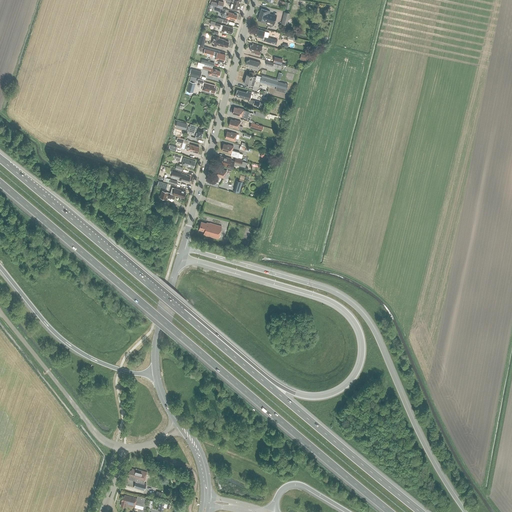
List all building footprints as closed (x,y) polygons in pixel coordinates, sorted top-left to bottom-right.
[(238,10),(240,5),(228,1),(227,4),(230,5),(229,8),(238,10)] [(222,14),(221,17),(232,20),(232,19),(235,21),(236,19),(237,18),(237,17),(237,16),(237,15),(233,14),(228,12),(229,10),(226,9),(225,11),(221,10),(220,13),(222,14)] [(273,26),(274,24),(276,16),(269,14),(270,12),(261,9),(258,20),(266,23),(266,24),(267,27),(271,28),(273,26)] [(290,13),(284,12),(281,24),(287,25),(290,13)] [(228,33),(231,34),(233,28),(229,27),(223,25),(216,23),(215,26),(220,28),(219,30),(221,31),(224,32),(227,33),(228,33)] [(277,40),(263,36),(265,31),(256,29),(254,36),(263,38),(265,39),(264,41),(276,44),(277,40)] [(204,46),(207,33),(202,32),(198,45),(204,46)] [(227,47),(228,46),(228,45),(229,44),(228,43),(229,42),(225,41),(225,40),(218,39),(219,37),(214,36),(211,44),(216,46),(217,45),(223,47),(224,46),(227,47)] [(254,53),(260,55),(262,47),(253,44),(252,46),(251,45),(249,50),(251,50),(250,52),(254,53)] [(215,60),(223,62),(225,55),(214,52),(205,49),(203,54),(213,57),(213,55),(216,56),(215,60)] [(308,61),(309,55),(302,53),(300,59),(308,61)] [(246,63),(246,64),(246,65),(249,65),(249,67),(259,70),(261,63),(249,60),(249,61),(247,60),(247,61),(246,62),(246,63)] [(212,69),(203,66),(202,69),(209,71),(208,75),(215,76),(219,77),(219,75),(220,75),(220,74),(220,73),(220,72),(217,71),(217,70),(212,69)] [(202,72),(191,69),(189,75),(200,78),(202,72)] [(244,84),(250,86),(253,87),(256,77),(253,76),(247,74),(244,84)] [(195,83),(196,78),(191,76),(189,81),(186,91),(193,93),(196,83),(195,83)] [(260,82),(276,87),(278,81),(261,77),(260,82)] [(278,81),(276,87),(286,90),(288,84),(278,81)] [(214,87),(215,86),(206,83),(204,83),(202,90),(210,92),(211,92),(214,93),(216,88),(214,87)] [(249,100),(250,97),(251,98),(252,95),(251,95),(251,92),(248,91),(247,93),(237,90),(235,96),(249,100)] [(236,115),(242,117),(244,109),(238,108),(234,107),(232,114),(236,115)] [(232,128),(238,129),(242,130),(243,127),(239,126),(240,122),(234,120),(234,121),(230,119),(228,126),(232,127),(232,128)] [(187,124),(177,121),(176,127),(186,130),(187,124)] [(251,123),(250,128),(262,132),(263,126),(251,123)] [(195,137),(201,138),(203,131),(197,129),(198,126),(190,124),(188,132),(192,133),(196,134),(195,137)] [(235,142),(235,140),(237,141),(237,139),(236,138),(237,134),(231,132),(231,133),(227,132),(225,138),(229,139),(229,140),(235,142)] [(189,144),(186,144),(184,149),(187,150),(193,152),(198,153),(199,147),(195,146),(189,144)] [(223,144),(221,150),(225,152),(231,154),(230,155),(237,157),(239,152),(232,150),(233,146),(228,145),(227,145),(223,144)] [(222,164),(227,166),(227,168),(233,170),(235,163),(241,165),(243,160),(235,158),(234,161),(231,160),(231,159),(224,157),(220,156),(218,163),(222,164)] [(182,165),(193,168),(195,161),(184,158),(182,165)] [(218,177),(224,179),(226,171),(221,169),(220,170),(216,168),(214,175),(218,176),(218,177)] [(190,179),(190,178),(190,177),(186,176),(186,175),(181,174),(180,175),(179,174),(174,173),(174,176),(180,178),(179,180),(185,182),(185,181),(189,182),(189,180),(190,180),(190,179)] [(158,180),(177,185),(178,181),(160,176),(158,180)] [(233,191),(239,193),(243,182),(237,180),(233,191)] [(184,198),(184,197),(185,197),(186,195),(185,195),(185,194),(185,193),(185,191),(179,189),(179,190),(172,187),(170,194),(184,198)] [(203,235),(218,239),(221,226),(210,223),(209,224),(206,223),(201,222),(198,230),(204,232),(203,235)] [(144,483),(147,472),(136,469),(136,470),(132,469),(131,471),(129,470),(128,475),(129,475),(128,479),(135,481),(134,488),(144,491),(146,484),(144,483)] [(145,498),(142,498),(137,496),(137,498),(124,495),(124,497),(122,497),(121,501),(122,501),(121,506),(126,507),(126,505),(134,507),(135,505),(143,507),(145,498)]
